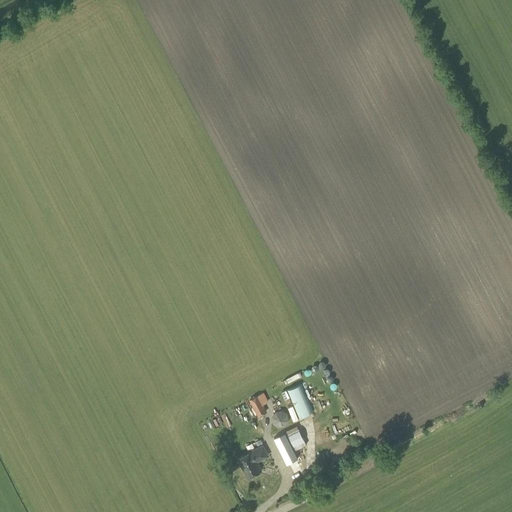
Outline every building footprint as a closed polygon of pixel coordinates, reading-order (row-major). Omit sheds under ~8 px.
[(288,390),(295,408),(299,418),(313,412),(309,402),(308,401),(302,384),(288,390)] [(257,416),(267,411),(258,395),(249,400),(257,416)] [(278,427),(284,426),(288,420),(287,414),(282,410),(275,411),(271,417),(273,424),(278,427)] [(298,458),(285,432),(274,438),(287,464),(298,458)] [(247,477),(261,470),(256,461),(267,456),(262,446),(238,458),(247,477)]
